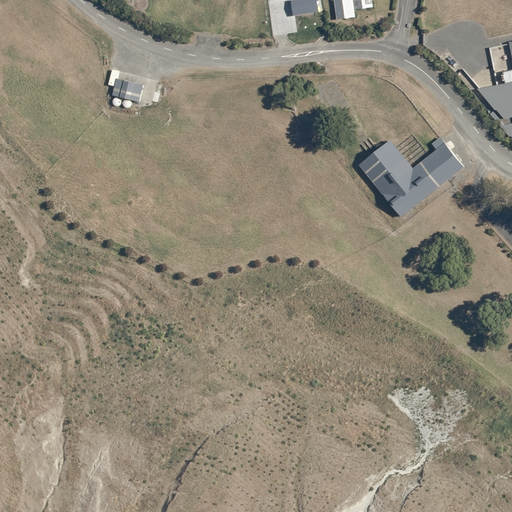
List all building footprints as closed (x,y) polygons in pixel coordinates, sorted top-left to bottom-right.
[(333,0),(334,1),(335,1),(338,20),(357,18),(355,10),(374,8),(372,0),(333,0)] [(511,42),(510,43),(511,52),(511,70),(504,72),(504,75),(503,75),(504,82),(505,81),(506,84),(478,90),(496,111),(498,111),(505,119),(511,117),(511,42)] [(463,69),(447,49),(439,55),(455,76),(463,69)] [(114,95),(141,102),(145,85),(118,78),(114,95)] [(123,101),(122,100),(121,99),(120,98),(119,97),(117,98),(116,98),(115,99),(114,100),(114,102),(114,103),(115,105),(116,106),(117,106),(119,106),(120,106),(121,105),(122,104),(123,103),(123,101)] [(133,103),(132,101),(132,100),(130,99),(129,99),(127,99),(126,100),(125,101),(124,102),(124,104),(124,105),(125,106),(126,107),(128,108),(129,108),(131,108),(132,107),(133,106),(133,104),(133,103)] [(495,112),(491,114),(510,136),(511,136),(511,123),(505,125),(495,112)] [(403,217),(465,168),(442,137),(433,144),(438,150),(414,168),(392,140),(361,165),(403,217)]
